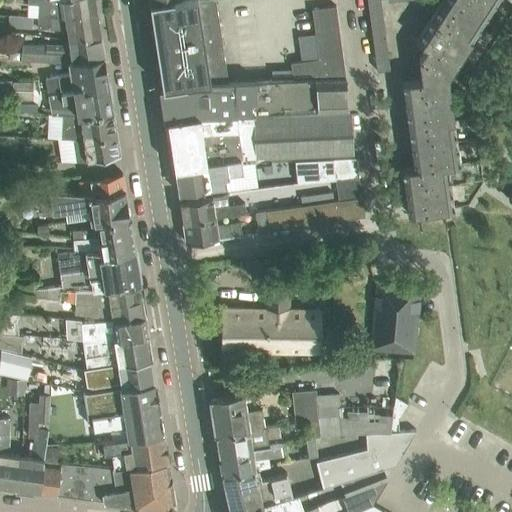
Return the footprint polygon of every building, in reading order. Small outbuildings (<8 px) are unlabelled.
[(28,0),(28,2),(38,2),(38,16),(64,17),(67,17),(83,14),(83,12),(97,10),(95,0),(28,0)] [(149,0),(151,10),(149,15),(152,19),(153,22),(151,27),(154,31),(155,40),(156,44),(158,43),(193,37),(221,36),(215,0),(149,0)] [(367,0),(369,11),(381,9),(380,0),(367,0)] [(441,0),(441,1),(479,26),(496,0),(441,0)] [(408,124),(454,118),(448,75),(479,26),(441,1),(416,39),(426,45),(418,57),(421,78),(402,81),(408,124)] [(333,5),(312,7),(313,20),(337,16),(336,4),(333,5)] [(371,31),(384,29),(381,9),(369,11),(371,31)] [(38,16),(37,26),(66,28),(67,35),(68,38),(101,33),(100,30),(97,10),(83,12),(83,14),(67,17),(64,17),(38,16)] [(10,14),(9,27),(32,28),(33,16),(28,15),(10,14)] [(337,16),(313,20),(315,31),(339,28),(337,16)] [(339,28),(315,31),(316,43),(340,39),(339,28)] [(371,31),(374,50),(387,49),(384,29),(371,31)] [(69,45),(21,44),(21,51),(71,53),(72,60),(104,55),(101,36),(101,33),(68,38),(68,41),(69,45)] [(158,43),(156,44),(157,48),(158,57),(156,62),(159,65),(160,70),(158,74),(161,78),(162,86),(194,81),(228,80),(221,36),(193,37),(158,43)] [(340,39),(316,43),(318,54),(342,51),(340,39)] [(387,49),(374,50),(377,70),(389,68),(387,49)] [(10,50),(10,58),(69,61),(71,73),(44,77),(47,90),(74,86),(108,80),(104,55),(72,60),(71,53),(21,51),(10,50)] [(342,51),(318,54),(318,57),(320,66),(344,63),(342,51)] [(318,57),(290,61),(293,78),(316,77),(321,77),(320,66),(318,57)] [(344,63),(320,66),(321,77),(346,77),(344,63)] [(163,87),(162,87),(167,119),(199,114),(237,112),(250,112),(253,112),(318,111),(316,77),(293,78),(254,79),(228,80),(194,81),(162,86),(163,87)] [(321,77),(316,77),(318,111),(348,110),(346,77),(321,77)] [(12,80),(12,98),(32,98),(32,81),(12,80)] [(113,109),(108,80),(74,86),(75,90),(47,94),(50,112),(62,112),(62,114),(81,115),(81,113),(113,109)] [(199,114),(167,119),(167,120),(168,119),(170,134),(172,147),(177,146),(203,142),(351,135),(350,112),(348,113),(253,117),(253,112),(250,112),(237,112),(199,114)] [(82,118),(81,115),(62,114),(61,136),(61,137),(83,138),(84,141),(102,138),(102,134),(116,132),(113,114),(82,118)] [(402,170),(448,164),(460,162),(454,118),(408,124),(414,166),(402,168),(402,170)] [(75,138),(77,161),(87,160),(120,155),(116,132),(102,134),(102,138),(84,141),(83,138),(61,137),(61,138),(75,138)] [(177,146),(172,147),(174,158),(175,167),(240,157),(241,161),(255,160),(255,158),(352,153),(351,135),(203,142),(177,146)] [(356,156),(352,157),(333,158),(319,158),(294,160),(296,182),(321,179),(336,177),(359,175),(356,156)] [(240,157),(175,167),(179,192),(211,187),(211,191),(258,186),(255,160),(241,161),(240,157)] [(408,213),(454,207),(448,164),(402,170),(408,213)] [(79,179),(81,191),(92,192),(92,194),(125,189),(122,172),(79,179)] [(336,177),(339,198),(362,195),(359,175),(336,177)] [(92,192),(81,191),(49,190),(52,211),(65,209),(67,220),(95,216),(96,220),(129,215),(125,189),(92,194),(92,192)] [(227,194),(180,201),(183,221),(215,216),(246,212),(244,202),(229,205),(227,194)] [(362,195),(339,198),(332,199),(327,200),(307,203),(301,204),(256,210),(259,231),(365,214),(362,195)] [(73,238),(132,231),(129,215),(96,220),(97,226),(71,230),(73,238)] [(217,229),(215,216),(183,221),(186,242),(242,233),(241,225),(217,229)] [(37,224),(36,232),(50,234),(48,223),(37,224)] [(101,254),(135,250),(132,231),(73,238),(75,249),(85,250),(101,250),(101,254)] [(64,289),(75,289),(86,287),(86,289),(107,286),(107,288),(140,283),(135,250),(101,254),(101,250),(85,250),(75,249),(73,249),(73,251),(55,252),(61,286),(36,287),(36,297),(60,299),(60,289),(64,289)] [(272,268),(270,257),(245,261),(247,272),(272,268)] [(222,307),(221,348),(320,349),(320,308),(289,308),(289,278),(265,278),(265,307),(222,307)] [(74,301),(74,312),(96,314),(111,312),(112,319),(145,314),(140,283),(107,288),(107,286),(86,289),(86,287),(75,289),(74,301)] [(372,347),(401,350),(413,351),(417,310),(419,287),(377,283),(372,347)] [(148,333),(145,314),(112,319),(112,321),(82,323),(83,339),(103,340),(115,338),(148,333)] [(2,332),(0,331),(0,346),(18,351),(22,333),(2,332)] [(84,356),(86,368),(152,358),(148,333),(115,338),(103,340),(83,339),(85,356),(84,356)] [(0,349),(0,371),(27,378),(32,357),(0,349)] [(320,349),(319,358),(353,358),(353,349),(320,349)] [(121,385),(155,379),(152,358),(86,368),(81,369),(83,380),(119,374),(121,385)] [(10,377),(9,394),(23,394),(23,378),(10,377)] [(121,385),(84,391),(86,404),(88,417),(92,417),(94,428),(126,423),(128,437),(163,431),(155,379),(121,385)] [(318,417),(316,394),(316,389),(292,391),(294,421),(308,419),(318,417)] [(210,397),(216,433),(264,425),(262,409),(247,412),(244,392),(210,397)] [(21,453),(17,488),(39,491),(42,466),(43,460),(45,449),(46,438),(48,427),(48,423),(49,393),(39,393),(38,401),(29,401),(28,435),(33,436),(30,455),(21,453)] [(319,435),(364,432),(390,430),(394,403),(340,405),(339,393),(316,394),(318,417),(319,435)] [(365,448),(316,460),(322,487),(340,481),(384,467),(395,463),(416,428),(399,429),(398,417),(407,402),(397,396),(395,395),(394,403),(390,430),(364,432),(365,448)] [(0,485),(17,488),(21,453),(8,452),(9,415),(0,415),(0,485)] [(308,419),(311,437),(314,437),(319,436),(319,435),(318,417),(308,419)] [(216,433),(219,453),(252,448),(269,445),(268,438),(280,436),(278,423),(264,425),(216,433)] [(128,437),(96,442),(98,453),(111,451),(113,463),(122,462),(123,466),(133,464),(168,459),(163,431),(128,437)] [(317,455),(314,437),(311,437),(305,438),(308,456),(317,455)] [(252,448),(219,453),(222,474),(258,467),(270,464),(269,456),(287,453),(285,442),(269,445),(252,448)] [(45,449),(43,460),(57,462),(58,450),(45,449)] [(59,468),(56,493),(168,509),(174,503),(168,459),(133,464),(123,466),(115,467),(114,467),(84,464),(61,462),(60,462),(59,468)] [(59,468),(42,466),(39,491),(56,493),(59,468)] [(258,467),(222,474),(230,511),(239,511),(292,496),(287,473),(262,479),(258,467)] [(345,494),(387,477),(384,467),(340,481),(345,494)] [(372,503),(387,477),(345,494),(341,496),(347,511),(351,511),(371,504),(372,503)] [(321,487),(302,492),(307,506),(325,501),(321,487)] [(296,495),(292,496),(239,511),(298,511),(302,511),(296,495)] [(371,504),(351,511),(384,511),(386,511),(376,506),(372,503),(372,504),(371,504)]
